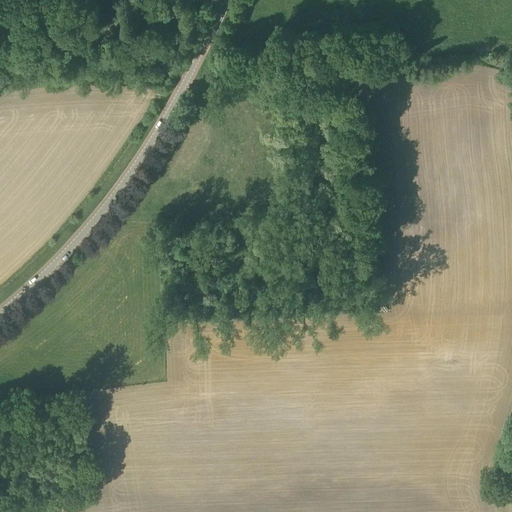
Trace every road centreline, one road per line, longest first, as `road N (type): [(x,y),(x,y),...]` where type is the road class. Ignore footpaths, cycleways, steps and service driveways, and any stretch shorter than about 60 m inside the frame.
road 1 (tertiary): [(0,316),(125,181),(175,105),(221,0)]
road 2 (unclassified): [(0,36),(73,39),(178,0)]
